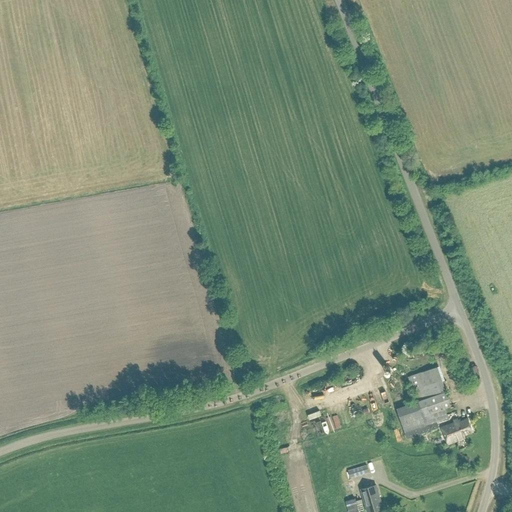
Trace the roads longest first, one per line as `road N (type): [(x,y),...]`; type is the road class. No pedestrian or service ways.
road 1 (unclassified): [(0,451),(252,392),(460,310)]
road 2 (unclassified): [(460,310),(338,0)]
road 3 (unclassified): [(481,511),(493,467),(493,420),(460,310)]
road 4 (track): [(491,476),(412,493),(374,477)]
